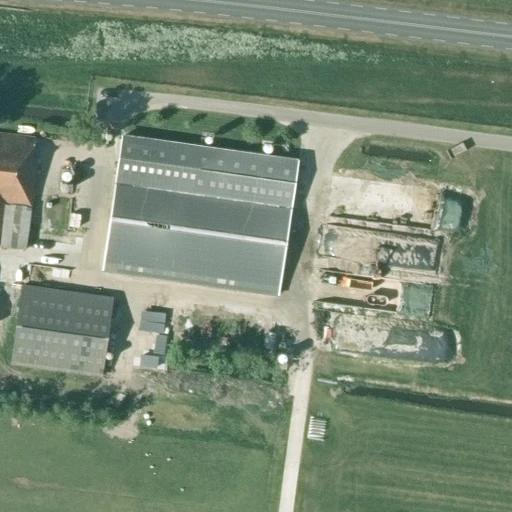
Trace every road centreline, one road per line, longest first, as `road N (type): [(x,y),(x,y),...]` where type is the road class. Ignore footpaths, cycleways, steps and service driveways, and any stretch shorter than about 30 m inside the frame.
road 1 (track): [(291,511),(304,347),(297,310),(82,280)]
road 2 (unclassified): [(112,96),(511,145)]
road 3 (primary): [(511,38),(182,0)]
